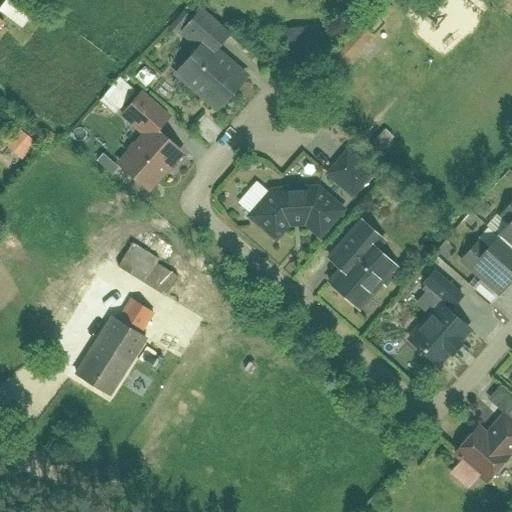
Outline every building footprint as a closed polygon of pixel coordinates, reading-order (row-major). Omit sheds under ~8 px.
[(0,34),(14,19),(0,6),(0,34)] [(198,55),(177,81),(218,116),(239,91),(211,67),(220,56),(191,31),(182,41),(198,55)] [(116,172),(148,198),(179,160),(159,143),(175,124),(142,97),(121,124),(141,141),(116,172)] [(43,144),(22,124),(10,138),(30,157),(43,144)] [(349,156),(329,178),(354,201),(374,179),(349,156)] [(259,183),(241,205),(253,215),(271,193),(259,183)] [(271,196),(249,223),(275,246),(287,232),(300,232),(310,235),(320,242),(340,217),(307,194),(290,190),(278,193),(271,196)] [(462,265),(499,296),(511,280),(511,201),(503,213),(511,220),(511,223),(486,255),(477,247),(462,265)] [(352,319),(397,271),(377,255),(387,244),(365,225),(327,271),(342,284),(330,299),(352,319)] [(141,244),(125,269),(165,295),(181,270),(141,244)] [(434,276),(423,288),(450,311),(460,299),(434,276)] [(121,324),(108,315),(73,369),(109,392),(143,339),(137,336),(152,313),(149,312),(135,302),(121,324)] [(466,337),(440,315),(410,349),(436,371),(445,361),(453,367),(463,355),(456,349),(466,337)] [(387,340),(386,360),(402,361),(403,341),(387,340)] [(511,396),(505,389),(493,402),(511,419),(511,418),(511,396)] [(455,460),(487,487),(511,458),(511,429),(502,421),(489,436),(482,430),(455,460)]
